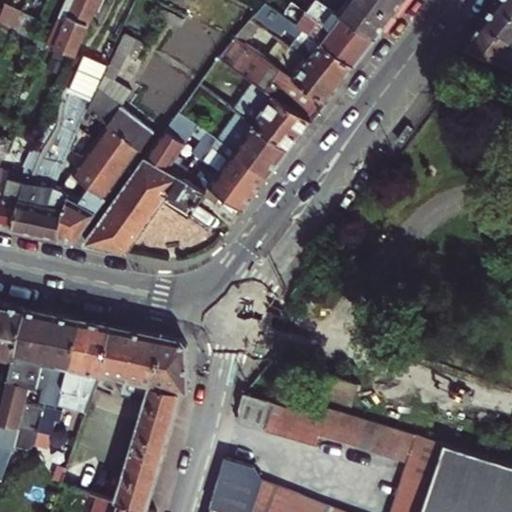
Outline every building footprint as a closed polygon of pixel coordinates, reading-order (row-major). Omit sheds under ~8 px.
[(98,0),(73,0),(67,15),(64,21),(57,17),(46,42),(74,53),(93,10),(98,0)] [(65,0),(57,17),(64,21),(67,15),(73,0),(65,0)] [(254,14),(281,33),(285,28),(296,35),(289,44),(342,80),(356,62),(300,24),(276,7),(266,0),(254,14)] [(376,36),(338,10),(331,5),(323,0),(317,0),(300,24),(356,62),(376,36)] [(336,0),(334,0),(331,5),(338,10),(343,5),(336,0)] [(336,0),(343,5),(338,10),(376,36),(404,0),(336,0)] [(474,52),(511,68),(511,0),(499,0),(491,12),(474,34),(464,48),(474,52)] [(0,19),(15,26),(22,10),(6,3),(3,9),(0,15),(0,19)] [(178,26),(182,18),(162,8),(158,16),(178,26)] [(30,34),(38,17),(22,10),(15,26),(30,34)] [(236,34),(246,41),(259,24),(250,18),(236,34)] [(109,122),(143,147),(149,139),(155,130),(122,105),(132,90),(114,80),(128,53),(136,37),(126,32),(90,103),(88,107),(109,122)] [(255,81),(312,119),(327,99),(293,76),(294,74),(267,56),(246,41),(236,34),(218,55),(255,81)] [(144,42),(136,37),(128,53),(136,57),(144,42)] [(289,44),(281,39),(267,56),(294,74),(293,76),(327,99),(342,80),(289,44)] [(67,93),(90,103),(106,66),(83,56),(67,93)] [(237,109),(289,148),(312,119),(255,81),(235,108),(237,109)] [(21,200),(14,226),(36,231),(58,236),(70,195),(71,191),(62,187),(56,185),(59,177),(63,167),(71,147),(80,127),(84,116),(88,107),(90,103),(67,93),(62,90),(51,120),(25,167),(24,172),(21,200)] [(180,109),(146,155),(167,167),(172,159),(193,131),(199,122),(180,109)] [(289,148),(237,109),(218,137),(269,174),(289,148)] [(80,127),(90,135),(97,126),(84,116),(80,127)] [(109,122),(97,140),(130,165),(136,156),(143,147),(109,122)] [(199,122),(193,131),(204,139),(195,151),(203,158),(218,137),(199,122)] [(206,189),(210,183),(219,190),(244,207),(269,174),(218,137),(203,158),(206,159),(219,170),(210,182),(208,181),(203,187),(206,189)] [(97,140),(84,157),(118,182),(124,173),(130,165),(97,140)] [(71,147),(63,167),(66,170),(79,153),(71,147)] [(165,197),(183,210),(195,192),(202,196),(205,192),(206,189),(203,187),(167,167),(146,155),(136,169),(84,242),(108,246),(127,250),(165,197)] [(118,182),(84,157),(70,176),(76,180),(79,177),(82,179),(90,185),(107,196),(112,189),(118,182)] [(197,173),(172,159),(167,167),(203,187),(208,181),(210,182),(219,170),(206,159),(197,173)] [(21,200),(24,172),(0,166),(0,223),(1,224),(14,226),(21,200)] [(71,191),(70,195),(58,236),(67,237),(76,239),(107,196),(90,185),(80,201),(70,196),(82,179),(79,177),(76,180),(70,176),(66,182),(62,187),(71,191)] [(62,187),(66,182),(59,177),(56,185),(62,187)] [(219,190),(210,183),(206,189),(205,192),(215,198),(219,190)] [(191,215),(202,196),(195,192),(183,210),(191,215)] [(0,363),(7,365),(23,311),(0,306),(0,363)] [(43,316),(23,311),(7,365),(0,390),(0,426),(16,431),(46,438),(50,423),(54,424),(56,418),(19,407),(31,367),(53,372),(50,387),(60,390),(64,374),(69,375),(79,323),(43,316)] [(98,379),(110,330),(92,326),(79,323),(69,375),(64,374),(60,390),(54,410),(82,417),(98,381),(98,379)] [(186,352),(179,346),(162,342),(134,335),(110,330),(98,379),(121,383),(119,391),(144,399),(112,505),(135,511),(145,511),(163,457),(169,437),(181,396),(184,396),(188,393),(186,352)] [(350,409),(356,389),(329,380),(323,400),(350,409)] [(338,511),(326,508),(313,503),(299,499),(287,495),(276,491),(262,487),(254,511),(424,511),(427,502),(431,490),(444,449),(415,441),(405,438),(393,434),(380,430),(374,428),(366,426),(354,422),(342,418),(336,416),(327,413),(317,411),(314,421),(308,420),(296,416),(281,411),(269,407),(254,402),(242,398),(238,411),(235,423),(246,427),(261,432),(273,436),(287,441),(300,445),(316,451),(319,441),(334,446),(346,449),(358,453),(366,456),(371,457),(384,461),(397,465),(406,468),(403,480),(398,492),(395,504),(391,511),(338,511)] [(511,511),(511,470),(486,462),(444,449),(431,490),(427,502),(424,511),(511,511)] [(254,511),(262,487),(254,472),(240,468),(223,463),(217,484),(210,511),(211,511),(254,511)] [(95,499),(90,511),(135,511),(112,505),(95,499)]
